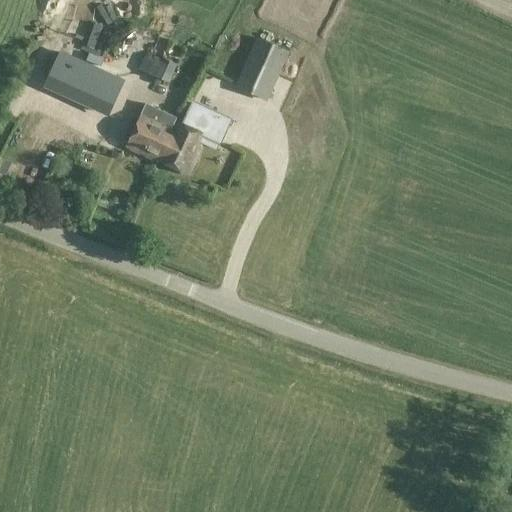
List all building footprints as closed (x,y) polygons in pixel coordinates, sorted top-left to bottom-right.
[(268,102),(278,81),(291,53),(258,38),(236,87),(268,102)] [(145,55),(139,69),(170,83),(177,66),(163,59),(161,63),(145,55)] [(128,86),(68,57),(52,90),(113,118),(128,86)] [(219,101),(212,110),(225,119),(232,109),(219,101)] [(58,120),(42,113),(35,131),(53,139),(57,130),(92,145),(103,118),(66,102),(58,120)] [(147,105),(143,114),(168,125),(165,132),(171,135),(177,118),(147,105)] [(168,125),(143,114),(127,149),(159,163),(172,135),(171,135),(165,132),(168,125)] [(178,120),(172,135),(159,163),(191,177),(210,135),(178,120)] [(283,142),(320,159),(328,140),(292,123),(283,142)] [(194,193),(175,201),(180,212),(199,204),(194,193)]
